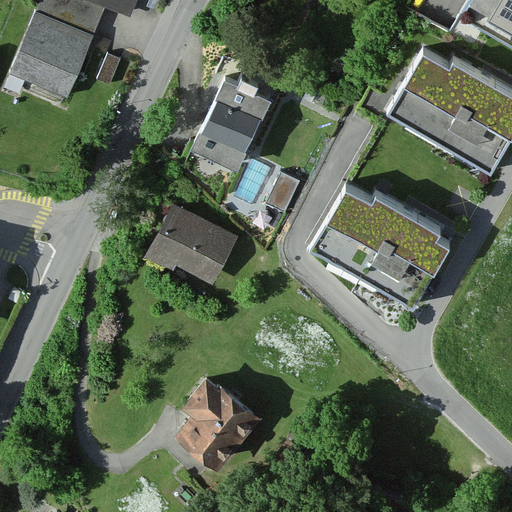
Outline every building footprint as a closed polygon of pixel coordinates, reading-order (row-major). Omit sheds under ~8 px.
[(101,0),(129,11),(133,0),(101,0)] [(34,15),(10,76),(64,98),(89,37),(34,15)] [(511,99),(419,46),(380,114),(490,178),(511,140),(511,99)] [(184,149),(230,172),(266,100),(221,77),(184,149)] [(236,191),(258,201),(274,164),(252,154),(236,191)] [(282,164),(267,195),(287,205),(303,174),(282,164)] [(344,180),(305,248),(415,312),(455,244),(344,180)] [(141,252),(199,284),(226,235),(167,203),(141,252)] [(179,426),(224,460),(262,411),(207,368),(182,401),(193,409),(179,426)]
